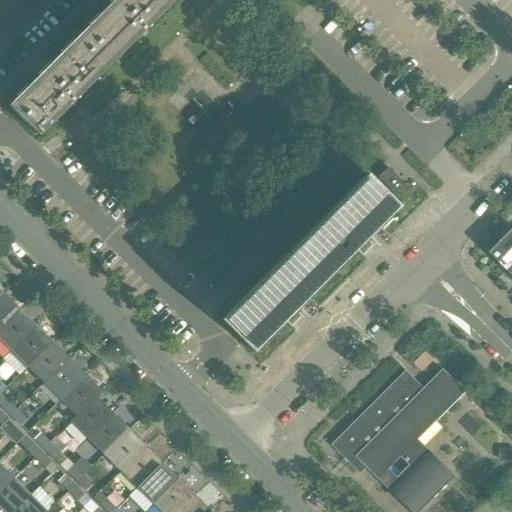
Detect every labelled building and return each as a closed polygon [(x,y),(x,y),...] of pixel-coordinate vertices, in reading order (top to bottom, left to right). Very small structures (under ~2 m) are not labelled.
[(99,15),(80,34),(110,65),(111,64),(120,55),(140,35),(142,33),(146,30),(146,29),(175,0),(106,0),(110,4),(99,15)] [(110,65),(80,34),(61,53),(49,65),(41,56),(31,66),(39,75),(27,86),(8,106),(38,137),(70,105),(74,101),(110,65)] [(378,178),(395,195),(405,185),(388,168),(378,178)] [(252,351),(378,225),(396,207),(365,177),(221,320),(252,351)] [(504,270),(505,271),(511,263),(511,229),(488,254),(489,254),(504,269),(504,270)] [(0,297),(0,329),(20,310),(4,294),(0,297)] [(0,329),(0,340),(11,352),(36,326),(20,310),(0,329)] [(11,352),(27,367),(52,342),(36,326),(11,352)] [(27,367),(44,384),(69,359),(52,342),(27,367)] [(412,364),(421,372),(432,360),(424,352),(412,364)] [(44,384),(60,400),(85,375),(69,359),(44,384)] [(415,439),(452,402),(462,392),(463,393),(464,392),(441,370),(440,370),(442,372),(424,390),(405,371),(404,371),(405,373),(358,419),(348,430),(347,429),(346,430),(350,434),(341,442),(337,438),(330,446),(359,474),(365,468),(408,511),(415,511),(451,477),(452,478),(453,477),(415,439)] [(60,400),(76,417),(96,397),(101,392),(85,375),(60,400)] [(70,423),(87,439),(112,414),(96,397),(76,417),(70,423)] [(1,407),(11,417),(16,411),(7,401),(1,407)] [(0,423),(2,425),(8,420),(0,411),(0,423)] [(16,411),(11,417),(21,427),(26,421),(16,411)] [(87,439),(104,456),(130,431),(112,414),(87,439)] [(8,420),(2,425),(0,427),(0,429),(15,445),(24,436),(8,420)] [(104,456),(120,473),(146,447),(130,431),(104,456)] [(34,439),(44,449),(49,443),(39,433),(34,439)] [(25,448),(35,458),(41,452),(31,442),(25,448)] [(49,443),(44,449),(54,459),(59,453),(49,443)] [(120,473),(137,489),(162,464),(146,447),(120,473)] [(500,460),(511,461),(511,453),(511,449),(500,448),(500,460)] [(41,452),(35,458),(45,468),(51,462),(41,452)] [(137,489),(152,505),(178,479),(162,464),(137,489)] [(0,492),(14,479),(0,465),(0,492)] [(67,472),(77,482),(82,476),(72,466),(67,472)] [(58,481),(68,491),(73,485),(64,475),(58,481)] [(82,476),(77,482),(87,492),(92,486),(82,476)] [(0,492),(0,511),(13,511),(30,495),(14,479),(0,492)] [(152,505),(159,511),(179,511),(195,496),(178,479),(152,505)] [(73,485),(68,491),(78,501),(83,495),(73,485)] [(13,511),(46,511),(30,495),(13,511)] [(179,511),(210,511),(195,496),(179,511)] [(100,505),(106,511),(112,511),(115,509),(105,499),(100,505)]
